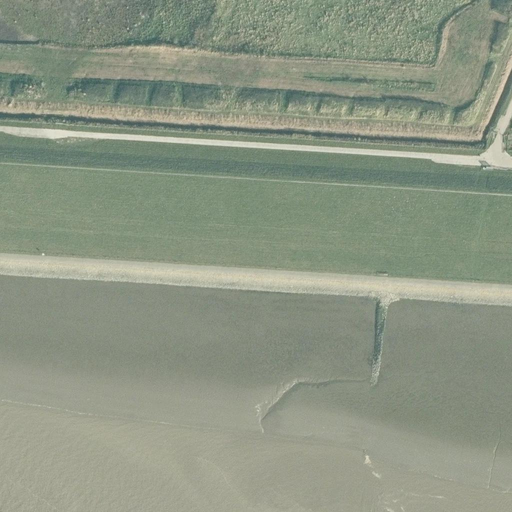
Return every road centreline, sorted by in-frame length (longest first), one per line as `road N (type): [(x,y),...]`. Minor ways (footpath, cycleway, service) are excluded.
road 1 (track): [(0,129),(511,162)]
road 2 (track): [(0,256),(511,288)]
